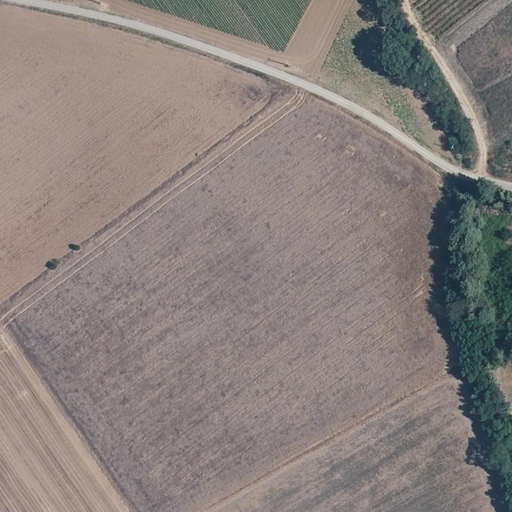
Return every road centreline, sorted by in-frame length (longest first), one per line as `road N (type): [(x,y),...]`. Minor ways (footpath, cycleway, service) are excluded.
road 1 (tertiary): [(511,186),(444,163),(315,88),(141,25),(24,0)]
road 2 (track): [(479,177),(407,0)]
